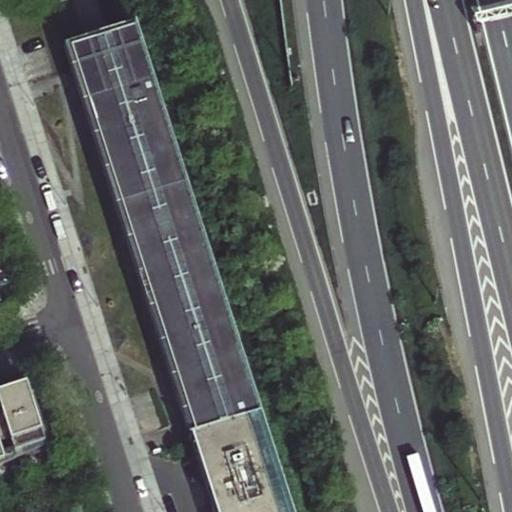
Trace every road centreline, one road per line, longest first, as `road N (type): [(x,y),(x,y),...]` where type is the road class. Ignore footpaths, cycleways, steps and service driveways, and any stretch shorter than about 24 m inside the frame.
road 1 (trunk): [(230,0),(389,511)]
road 2 (trunk): [(323,0),(353,199),(424,511)]
road 3 (trunk): [(415,0),(511,495)]
road 4 (trunk): [(445,0),(511,278)]
road 5 (residential): [(0,97),(70,319)]
road 6 (residential): [(70,319),(130,511)]
